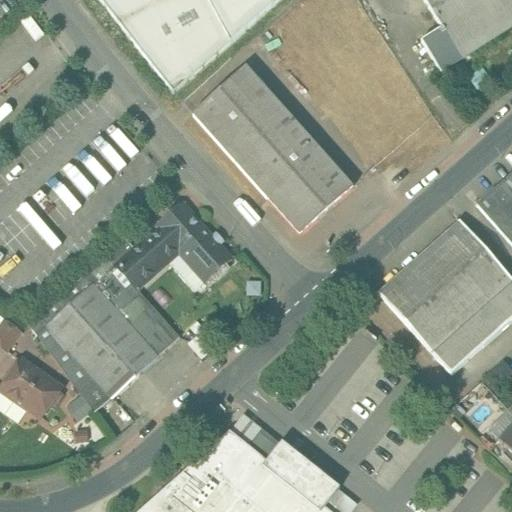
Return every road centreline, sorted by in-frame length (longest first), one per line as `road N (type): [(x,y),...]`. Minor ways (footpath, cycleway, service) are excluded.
road 1 (residential): [(317,310),(45,0)]
road 2 (residential): [(48,511),(141,463),(317,310)]
road 3 (residential): [(317,310),(511,119)]
